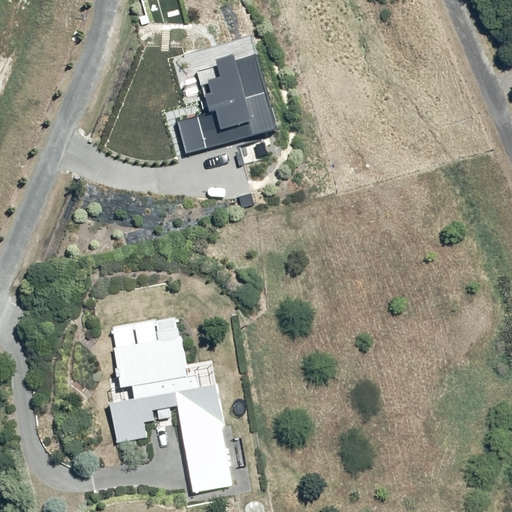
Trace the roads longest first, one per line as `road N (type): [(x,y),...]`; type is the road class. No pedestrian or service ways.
road 1 (residential): [(0,281),(94,44),(102,0)]
road 2 (residential): [(511,136),(452,0)]
